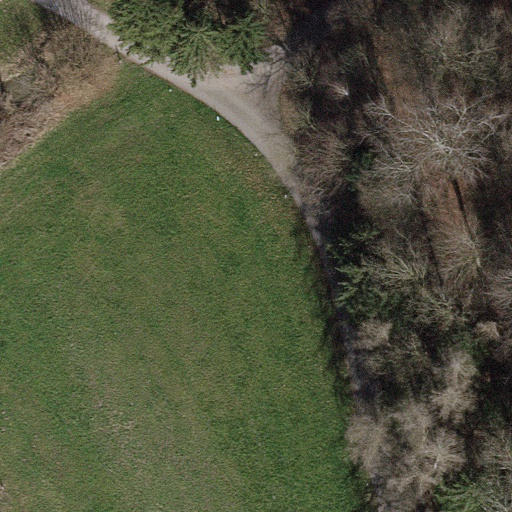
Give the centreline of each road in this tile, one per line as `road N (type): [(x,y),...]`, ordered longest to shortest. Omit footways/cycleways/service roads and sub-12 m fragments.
road 1 (track): [(48,0),(129,48),(245,97),(315,195),(386,511)]
road 2 (track): [(315,195),(511,312)]
road 3 (track): [(245,97),(338,0)]
